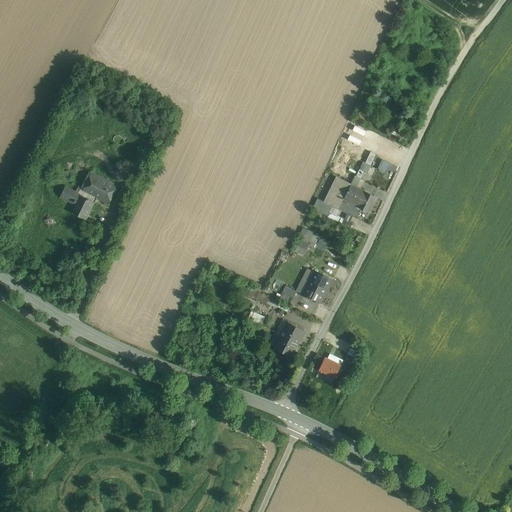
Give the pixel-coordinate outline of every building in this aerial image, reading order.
[(367,114),(361,111),(357,119),(359,120),(363,122),(367,114)] [(365,134),(355,130),(352,137),(362,142),(365,134)] [(386,172),(390,162),(381,159),(377,169),(386,172)] [(92,173),(83,191),(86,193),(97,198),(109,204),(118,186),(92,173)] [(324,201),(324,202),(332,206),(339,209),(344,200),(347,193),(345,192),(350,183),(336,176),(324,201)] [(378,198),(351,185),(347,193),(344,200),(354,205),(370,213),(378,198)] [(80,193),(66,186),(60,198),(75,205),(77,200),(80,193)] [(86,193),(81,202),(77,200),(75,205),(71,212),(86,220),(97,198),(86,193)] [(324,201),(318,198),(313,208),(328,215),(332,206),(324,202),(324,201)] [(354,205),(344,200),(339,209),(349,215),(354,205)] [(314,232),(303,227),(299,236),(310,241),(314,232)] [(321,237),(314,232),(310,241),(316,243),(325,250),(330,243),(321,237)] [(310,241),(299,236),(296,244),(307,249),(310,241)] [(310,241),(307,249),(313,252),(315,248),(314,247),(316,243),(310,241)] [(307,249),(296,244),(293,250),(304,255),(307,249)] [(332,280),(315,271),(303,293),(321,302),(332,280)] [(258,298),(260,289),(247,286),(245,295),(258,298)] [(297,291),(286,286),(281,295),(279,299),(290,305),(297,291)] [(285,304),(274,299),(272,305),(282,310),(285,304)] [(248,319),(262,324),(265,315),(251,310),(248,319)] [(288,322),(274,348),(291,356),(305,330),(288,322)] [(362,347),(354,343),(349,354),(353,356),(350,363),(354,365),(362,347)] [(341,365),(326,357),(319,370),(335,377),(341,365)]
